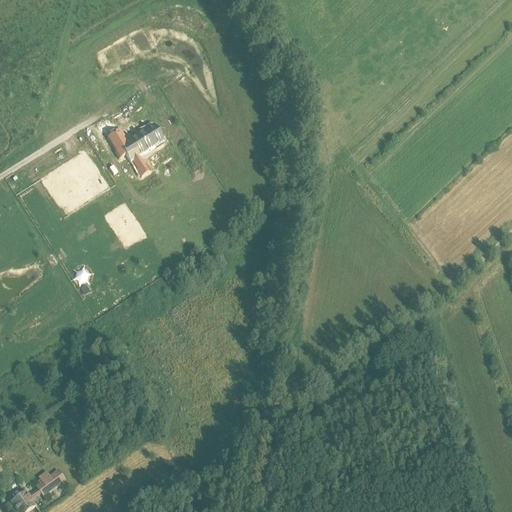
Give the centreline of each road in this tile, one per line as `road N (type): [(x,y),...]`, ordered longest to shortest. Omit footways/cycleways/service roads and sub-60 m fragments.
road 1 (track): [(238,0),(277,58),(297,110),(265,422)]
road 2 (track): [(511,230),(265,422)]
